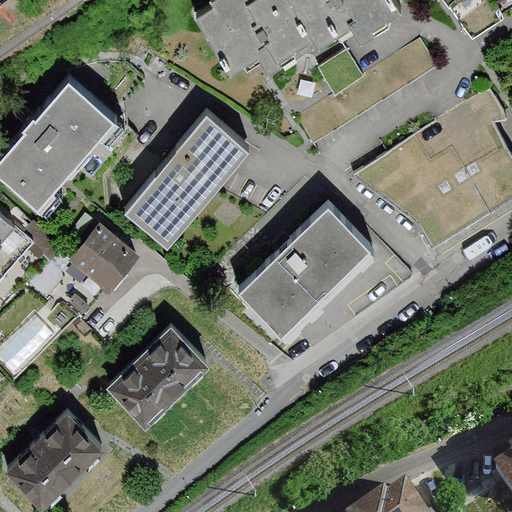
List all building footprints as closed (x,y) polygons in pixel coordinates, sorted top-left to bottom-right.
[(197,0),(187,7),(230,71),(251,57),(261,72),(307,42),(310,48),(345,25),(355,40),(402,9),(395,0),(197,0)] [(350,44),(324,61),(338,84),(365,67),(350,44)] [(0,150),(0,169),(47,212),(126,120),(68,71),(0,150)] [(511,112),(496,82),(354,175),(413,219),(431,246),(511,195),(511,157),(494,128),(511,116),(511,112)] [(124,207),(167,243),(249,141),(207,107),(124,207)] [(235,289),(280,335),(370,247),(325,201),(235,289)] [(0,214),(0,282),(34,247),(0,214)] [(101,222),(71,261),(111,291),(141,252),(101,222)] [(114,376),(155,414),(215,349),(174,312),(114,376)] [(3,460),(44,501),(105,441),(63,400),(3,460)] [(344,511),(432,511),(411,475),(344,511)]
